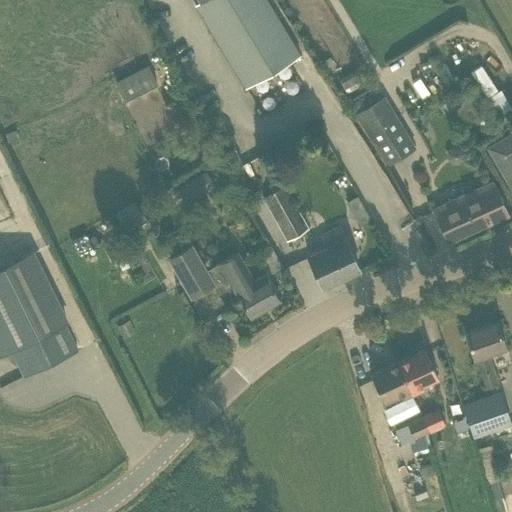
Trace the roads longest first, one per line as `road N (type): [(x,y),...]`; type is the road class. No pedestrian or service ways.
road 1 (unclassified): [(86,511),(136,478),(270,350),(319,315),(511,243)]
road 2 (unknown): [(416,277),(332,102),(312,92),(249,101),(184,0)]
